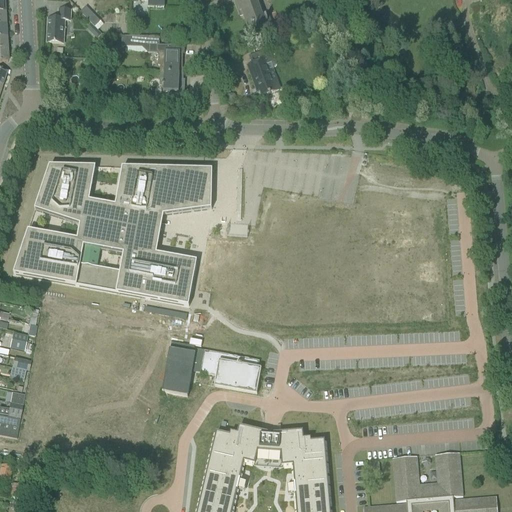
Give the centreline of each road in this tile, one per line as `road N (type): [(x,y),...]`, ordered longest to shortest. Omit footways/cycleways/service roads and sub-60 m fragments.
road 1 (tertiary): [(480,160),(441,134),(410,128),(218,121)]
road 2 (tertiary): [(218,121),(50,126),(32,111)]
road 3 (tertiary): [(511,339),(494,190),(480,160)]
road 4 (unknown): [(469,0),(506,143)]
road 5 (unclassified): [(218,121),(208,19),(198,0)]
